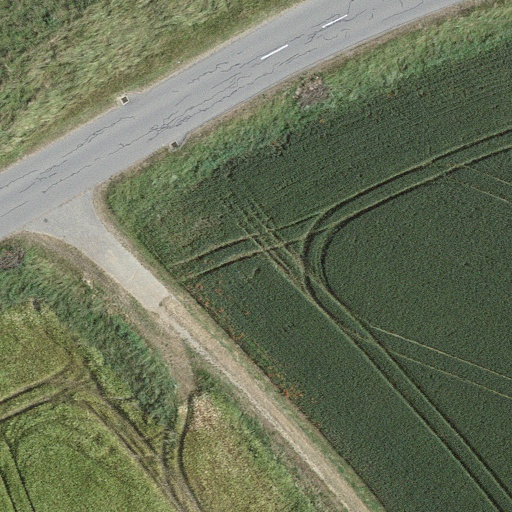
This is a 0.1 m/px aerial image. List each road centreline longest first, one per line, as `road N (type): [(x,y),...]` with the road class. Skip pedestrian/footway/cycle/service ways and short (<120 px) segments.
road 1 (track): [(37,185),(205,340),(360,511)]
road 2 (tertiary): [(0,207),(271,53),(388,0)]
